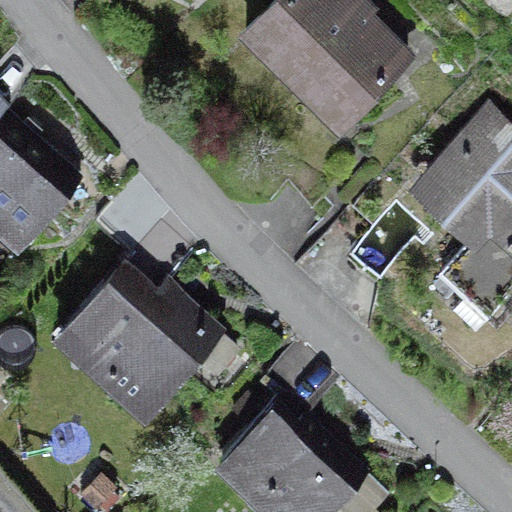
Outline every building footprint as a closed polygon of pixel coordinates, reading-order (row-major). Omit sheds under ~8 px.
[(416,52),(362,0),(262,0),(235,28),(339,130),(416,52)] [(511,119),(486,96),(405,186),(450,226),(465,210),(511,252),(511,119)] [(77,185),(0,120),(0,218),(29,243),(77,185)] [(326,136),(286,177),(312,202),(352,161),(326,136)] [(393,200),(351,246),(381,274),(423,227),(393,200)] [(231,326),(133,248),(60,340),(158,418),(231,326)] [(338,511),(365,484),(282,404),(227,461),(280,511),(338,511)]
